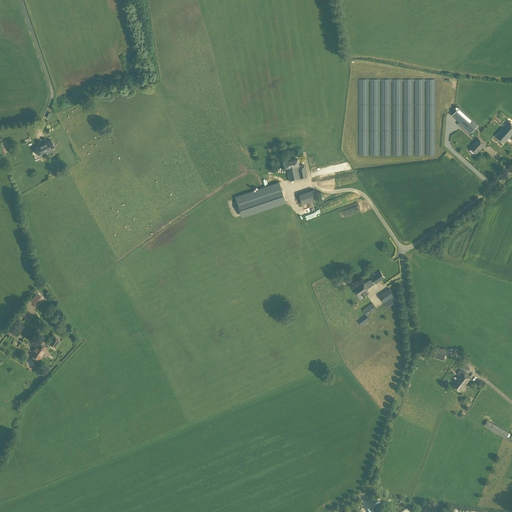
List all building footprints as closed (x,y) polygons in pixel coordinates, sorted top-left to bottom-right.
[(460,121),(458,124),(470,135),(479,124),(460,107),(453,115),(460,121)] [(511,124),(509,121),(502,128),(502,129),(496,136),(504,143),(509,137),(511,138),(511,124)] [(476,153),(485,144),(478,138),(470,148),(476,153)] [(54,151),(52,148),(54,147),(51,140),(35,148),(38,155),(40,154),(41,157),(54,151)] [(299,168),(297,159),(285,161),(288,180),(307,177),(305,167),(299,168)] [(285,201),(279,182),(234,197),(241,216),(285,201)] [(302,204),(317,199),(314,189),(299,194),(302,204)] [(376,284),(385,278),(380,271),(371,277),(376,284)] [(368,294),(366,291),(368,290),(363,283),(354,289),(358,295),(361,293),(364,297),(368,294)] [(383,302),(394,295),(390,288),(379,296),(383,302)] [(37,306),(44,298),(38,292),(31,301),(37,306)] [(367,316),(376,309),(372,303),(362,310),(367,316)] [(361,326),(370,320),(366,315),(358,321),(361,326)] [(55,347),(60,339),(54,336),(49,344),(55,347)] [(39,360),(47,347),(39,342),(30,354),(39,360)] [(443,360),(446,353),(435,350),(433,357),(443,360)] [(460,390),(470,378),(464,373),(469,367),(463,362),(459,367),(463,369),(461,371),(462,372),(452,384),(460,390)] [(506,438),(509,433),(487,420),(484,425),(506,438)]
